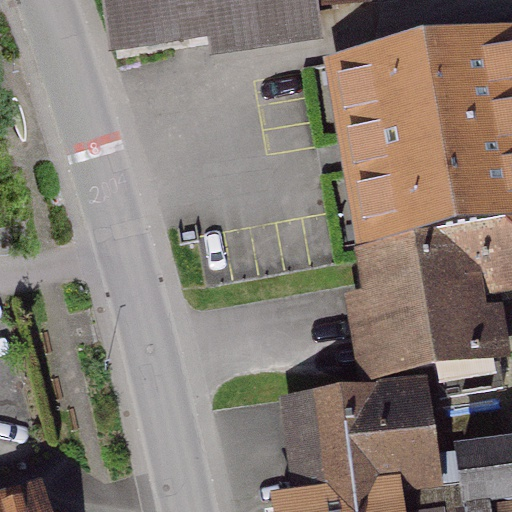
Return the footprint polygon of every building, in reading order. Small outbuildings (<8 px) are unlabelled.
[(103,0),(110,50),(312,17),(311,9),(365,1),(365,0),(103,0)] [(367,142),(371,169),(349,173),(364,259),(511,233),(511,70),(506,37),(331,67),(345,145),(367,142)] [(511,233),(364,259),(362,260),(370,299),(359,301),(372,379),(430,369),(435,403),(498,392),(493,358),(504,356),(497,313),(471,317),(466,287),(511,279),(511,233)] [(436,490),(420,388),(281,403),(296,507),(392,495),(403,494),(436,490)] [(405,511),(438,511),(436,490),(403,494),(405,511)] [(272,511),(394,511),(392,495),(296,507),(272,510),(272,511)]
